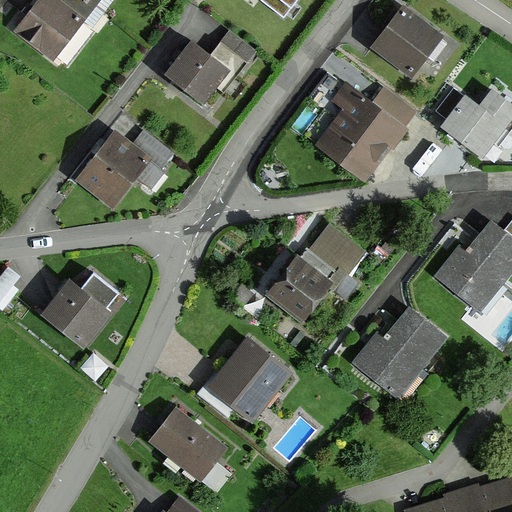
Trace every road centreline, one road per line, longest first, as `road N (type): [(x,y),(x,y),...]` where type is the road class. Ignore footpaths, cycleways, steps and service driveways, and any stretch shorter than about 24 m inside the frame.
road 1 (residential): [(49,511),(129,378),(202,220)]
road 2 (residential): [(202,220),(511,180)]
road 3 (residential): [(202,220),(260,121),(352,0)]
road 4 (residential): [(0,250),(202,220)]
